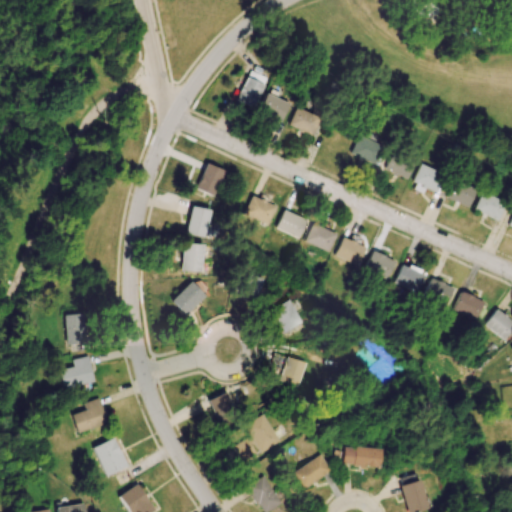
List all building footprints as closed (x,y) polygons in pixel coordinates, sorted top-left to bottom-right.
[(460,0),(462,13),(474,12),(473,0),(460,0)] [(414,19),(433,17),(432,3),(413,4),(414,19)] [(234,100),(253,108),(262,84),(243,77),(234,100)] [(287,103),(264,94),(257,112),(280,121),(287,103)] [(318,117),(294,107),(286,125),(310,135),(318,117)] [(372,164),(379,146),(355,135),(348,153),(372,164)] [(405,179),(412,161),(390,151),(382,169),(405,179)] [(194,188),(212,196),(223,170),(204,163),(194,188)] [(423,188),(434,192),(441,174),(418,164),(408,188),(420,193),(423,188)] [(466,207),(474,189),(452,180),(444,198),(466,207)] [(503,202),(478,192),(471,210),(495,220),(503,202)] [(266,224),(274,206),(250,195),(241,213),(266,224)] [(185,234),(204,236),(207,209),(188,206),(185,234)] [(297,238),(304,219),(281,210),(274,229),(297,238)] [(327,252),(334,233),(310,223),(303,242),(327,252)] [(363,246),(340,237),(332,256),(355,265),(363,246)] [(200,271),(201,244),(180,243),(179,270),(200,271)] [(393,260),(370,251),(362,269),(385,278),(393,260)] [(391,283),(414,293),(423,273),(399,263),(391,283)] [(237,293),(255,297),(260,278),(242,273),(237,293)] [(451,286),(427,279),(421,298),(445,305),(451,286)] [(182,315),(202,296),(188,281),(168,300),(182,315)] [(481,301),(459,291),(451,310),(474,319),(481,301)] [(283,332),(299,322),(285,299),(269,310),(283,332)] [(501,339),(511,324),(511,322),(494,309),(482,325),(501,339)] [(62,315),(64,345),(82,344),(80,313),(62,315)] [(86,356),(69,360),(70,366),(57,369),(61,389),(91,382),(86,356)] [(277,380),(296,386),(304,363),(284,356),(277,380)] [(205,400),(213,419),(233,411),(225,392),(205,400)] [(81,402),(83,411),(69,414),(73,432),(104,425),(98,398),(81,402)] [(240,426),(258,454),(278,441),(260,413),(240,426)] [(230,446),(239,462),(253,453),(244,437),(230,446)] [(124,467),(113,438),(91,446),(102,475),(124,467)] [(379,450),(342,445),(340,464),(377,468),(379,450)] [(288,472),(297,489),(328,472),(319,455),(288,472)] [(397,478),(404,511),(412,511),(423,510),(416,474),(397,478)] [(264,511),(278,504),(261,475),(244,486),(259,511),(264,511)] [(125,511),(150,511),(137,484),(117,494),(125,511)] [(53,511),(82,511),(81,503),(53,508),(53,511)]
